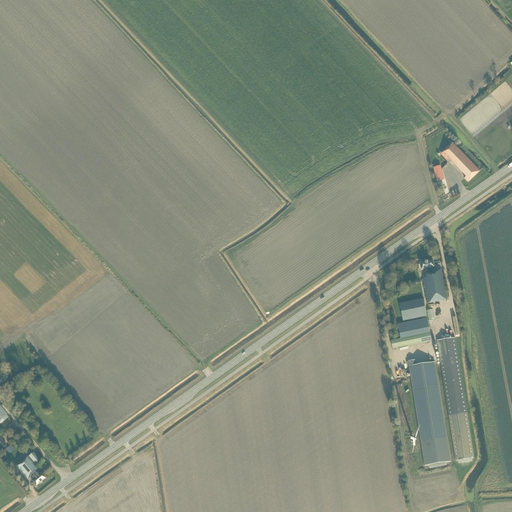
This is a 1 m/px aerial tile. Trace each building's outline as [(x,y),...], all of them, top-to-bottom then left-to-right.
[(468,183),(480,171),(452,143),(440,154),(447,161),(449,159),(466,177),(464,179),(468,183)] [(437,182),(444,180),(440,166),(433,168),(437,182)] [(434,268),(433,261),(428,262),(425,263),(420,264),(421,271),(422,271),(424,279),(422,279),(427,304),(447,300),(441,270),(430,272),(430,269),(434,268)] [(427,317),(423,300),(400,304),(403,322),(414,319),(421,318),(422,318),(423,320),(398,325),(401,340),(391,342),(393,350),(432,342),(430,334),(427,319),(427,317)] [(428,320),(435,319),(433,310),(426,311),(428,320)] [(473,459),(467,414),(455,339),(448,340),(437,341),(449,417),(456,461),(473,459)] [(409,362),(426,466),(451,462),(434,363),(416,366),(415,361),(409,362)] [(0,424),(8,418),(0,407),(0,449),(0,450),(6,445),(0,438),(0,424)] [(40,474),(38,471),(39,471),(34,466),(40,461),(33,453),(15,467),(27,481),(30,478),(32,481),(36,486),(45,479),(41,473),(40,474)]
